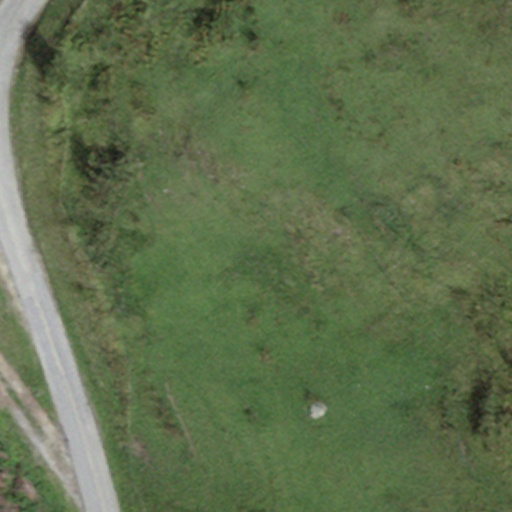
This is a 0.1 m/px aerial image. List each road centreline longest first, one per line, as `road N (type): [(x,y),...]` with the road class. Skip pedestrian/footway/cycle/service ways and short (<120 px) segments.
road 1 (unclassified): [(101,511),(0,183)]
road 2 (track): [(92,480),(76,479),(58,461),(0,373)]
